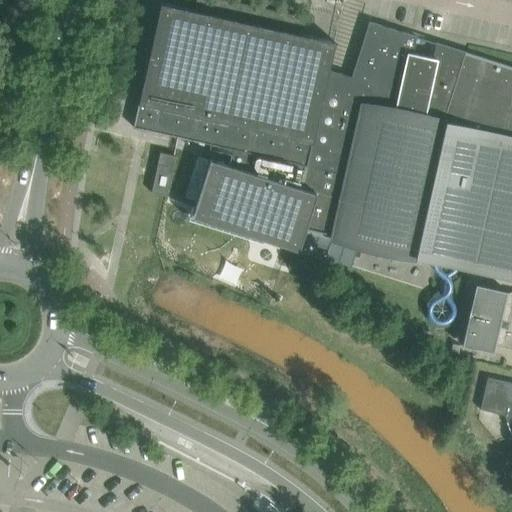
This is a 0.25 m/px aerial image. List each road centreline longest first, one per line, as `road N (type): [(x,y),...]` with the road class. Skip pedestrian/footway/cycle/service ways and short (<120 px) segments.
road 1 (tertiary): [(365,511),(278,440),(56,331)]
road 2 (tertiary): [(44,359),(209,441),(315,511)]
road 3 (tertiary): [(38,141),(70,0)]
road 4 (tertiary): [(25,271),(38,141)]
